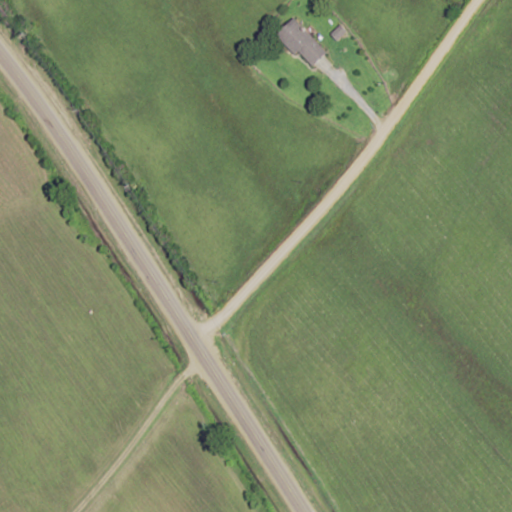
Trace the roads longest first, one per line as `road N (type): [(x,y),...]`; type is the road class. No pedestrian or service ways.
road 1 (secondary): [(299,511),(54,120),(0,51)]
road 2 (residential): [(191,340),(334,195),(478,0)]
